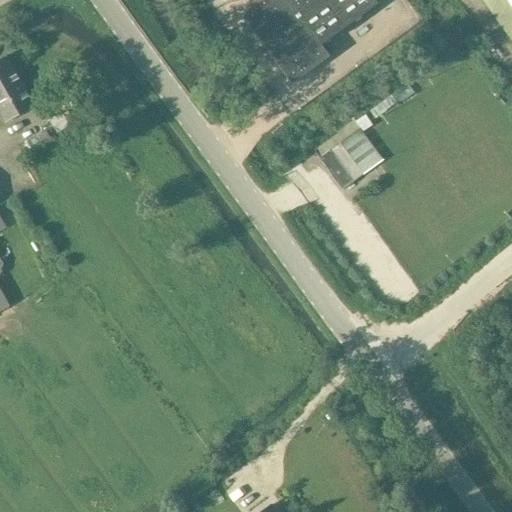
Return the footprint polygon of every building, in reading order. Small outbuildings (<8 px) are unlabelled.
[(329,56),(321,45),(377,4),(374,0),(260,0),(241,14),(291,84),(329,56)] [(446,0),(440,0),(366,54),(390,86),(468,30),(446,0)] [(511,0),(481,0),(511,41),(511,0)] [(0,106),(0,112),(6,123),(34,107),(5,57),(0,59),(0,80),(11,100),(0,106)] [(0,106),(11,100),(0,80),(0,106)] [(62,114),(51,120),(57,133),(68,127),(62,114)] [(363,132),(372,125),(365,115),(356,122),(363,132)] [(33,145),(41,141),(38,136),(31,140),(33,145)] [(28,149),(33,147),(29,140),(25,142),(28,149)] [(340,143),(321,157),(343,189),(363,175),(340,143)] [(0,231),(8,227),(0,212),(0,231)]
